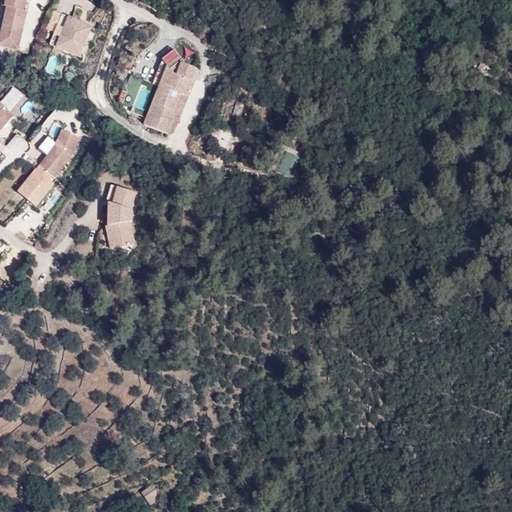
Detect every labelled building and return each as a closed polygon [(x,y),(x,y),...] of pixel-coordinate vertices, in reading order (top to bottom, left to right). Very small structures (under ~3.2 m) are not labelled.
[(5,0),(4,8),(7,10),(0,33),(0,45),(18,50),(29,13),(26,11),(28,0),(5,0)] [(92,26),(63,14),(50,44),(80,57),(92,26)] [(189,97),(200,71),(186,65),(175,51),(163,60),(167,66),(144,125),(169,135),(177,114),(175,113),(182,94),(189,97)] [(174,137),(189,97),(182,94),(175,113),(177,114),(169,135),(174,137)] [(14,106),(4,98),(0,103),(0,104),(9,112),(14,106)] [(0,104),(0,130),(13,115),(9,112),(0,104)] [(80,138),(62,130),(55,147),(41,165),(52,174),(55,177),(71,157),(80,138)] [(52,174),(41,165),(36,170),(48,180),(52,174)] [(48,180),(36,170),(18,192),(36,207),(54,184),(48,180)] [(136,193),(111,185),(106,202),(110,203),(115,205),(114,215),(109,215),(109,226),(116,225),(118,236),(114,236),(116,249),(134,245),(130,222),(132,222),(132,210),(131,210),(136,193)] [(116,249),(114,236),(118,236),(116,225),(109,226),(107,227),(112,250),(116,249)] [(148,503),(161,496),(154,483),(141,490),(148,503)]
